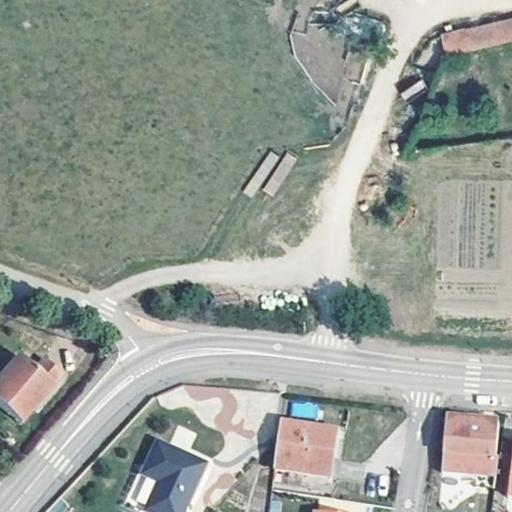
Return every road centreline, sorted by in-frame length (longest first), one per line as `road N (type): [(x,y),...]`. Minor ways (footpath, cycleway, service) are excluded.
road 1 (unclassified): [(336,272),(154,277),(122,288),(103,314)]
road 2 (unclassified): [(336,272),(352,179),(401,54)]
road 3 (tertiary): [(148,366),(112,391),(8,511)]
road 4 (tertiary): [(323,361),(199,351),(148,366)]
road 5 (residential): [(425,373),(404,511)]
